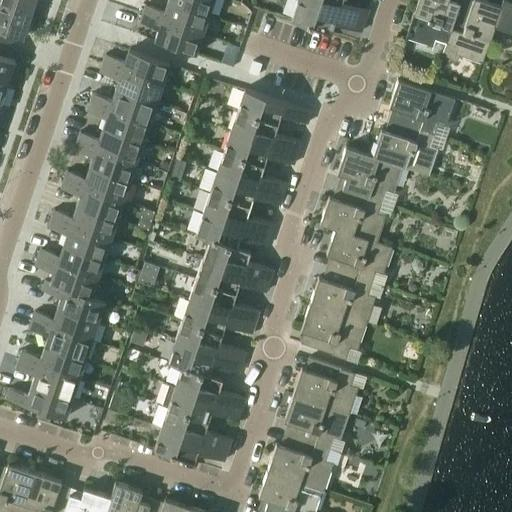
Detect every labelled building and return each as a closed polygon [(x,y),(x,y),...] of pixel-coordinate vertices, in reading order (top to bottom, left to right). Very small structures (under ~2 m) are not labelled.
[(0,0),(0,2),(31,13),(35,0),(0,0)] [(146,3),(143,12),(202,33),(209,13),(170,0),(167,0),(165,10),(146,3)] [(170,0),(209,13),(213,0),(170,0)] [(365,19),(308,0),(297,0),(291,18),(331,32),(335,22),(361,31),(365,19)] [(308,0),(365,19),(369,8),(345,0),(308,0)] [(435,37),(447,41),(460,1),(456,0),(417,0),(406,36),(433,45),(435,37)] [(460,1),(447,41),(448,41),(444,53),(456,61),(460,54),(482,62),(495,24),(494,24),(501,5),(501,4),(487,0),(472,0),(471,5),(460,1)] [(511,0),(502,0),(501,4),(501,5),(494,24),(495,24),(511,30),(511,0)] [(0,38),(10,42),(14,39),(16,34),(23,37),(31,13),(0,2),(0,38)] [(202,33),(143,12),(140,21),(159,28),(155,39),(196,53),(202,33)] [(106,53),(103,62),(163,82),(170,62),(129,48),(125,59),(106,53)] [(0,80),(7,83),(15,59),(0,53),(0,80)] [(119,77),(115,88),(156,102),(163,82),(103,62),(100,71),(119,77)] [(398,108),(394,120),(434,133),(438,122),(446,124),(455,97),(398,78),(389,105),(398,108)] [(245,87),(238,109),(278,122),(281,113),(307,122),(312,110),(245,87)] [(93,92),(90,101),(150,121),(156,102),(115,88),(112,98),(93,92)] [(106,116),(102,126),(143,140),(150,121),(90,101),(87,110),(106,116)] [(238,109),(231,129),(297,152),(301,140),(275,131),(278,122),(238,109)] [(381,128),(372,154),(403,164),(403,165),(429,174),(438,147),(431,144),(434,133),(394,120),(391,131),(381,128)] [(80,130),(77,139),(137,160),(143,140),(102,126),(99,137),(80,130)] [(231,129),(224,149),(264,163),(267,154),(294,163),(297,152),(231,129)] [(93,155),(89,165),(130,179),(137,160),(77,139),(74,148),(93,155)] [(346,175),(342,186),(382,200),(386,188),(394,191),(403,165),(403,164),(372,154),(346,145),(337,172),(346,175)] [(224,149),(217,170),(284,192),(288,181),(261,172),(264,163),(224,149)] [(67,169),(64,178),(124,198),(130,179),(89,165),(86,175),(67,169)] [(175,166),(172,175),(180,178),(183,169),(175,166)] [(207,167),(200,187),(210,190),(250,204),(253,195),(280,204),(284,192),(217,170),(207,167)] [(80,193),(76,204),(117,217),(124,198),(64,178),(61,187),(80,193)] [(320,222),(335,227),(335,226),(377,240),(386,214),(378,211),(382,200),(342,186),(339,198),(329,194),(320,222)] [(210,190),(203,211),(270,233),(274,222),(247,213),(250,204),(210,190)] [(54,208),(51,217),(111,237),(117,217),(76,204),(73,214),(54,208)] [(196,232),(210,237),(210,236),(236,245),(237,244),(240,236),(266,245),(270,233),(203,211),(196,232)] [(67,232),(63,242),(104,256),(111,237),(51,217),(48,226),(67,232)] [(336,256),(332,267),(372,281),(376,269),(383,272),(392,245),(377,240),(335,226),(335,227),(326,253),(336,256)] [(210,237),(203,257),(270,279),(273,268),(247,259),(250,249),(237,244),(236,245),(210,236),(210,237)] [(41,246),(38,255),(98,276),(104,256),(63,242),(60,253),(41,246)] [(54,271),(50,281),(91,295),(91,294),(98,276),(38,255),(35,264),(54,271)] [(203,257),(196,277),(236,291),(239,282),(266,291),(270,279),(203,257)] [(319,275),(310,302),(367,321),(376,295),(368,292),(372,281),(332,267),(328,279),(319,275)] [(196,277),(189,298),(256,320),(260,309),(233,300),(236,291),(196,277)] [(61,295),(57,306),(98,319),(105,299),(91,294),(91,295),(50,281),(45,279),(42,289),(61,295)] [(189,298),(182,318),(222,332),(225,323),(252,332),(256,320),(189,298)] [(367,321),(310,302),(301,329),(310,332),(306,344),(346,357),(350,345),(358,348),(367,321)] [(35,310),(32,318),(92,339),(98,319),(57,306),(54,316),(35,310)] [(48,334),(44,344),(85,358),(92,339),(32,318),(29,328),(48,334)] [(182,318),(175,339),(242,361),(246,350),(219,341),(222,332),(182,318)] [(168,360),(182,365),(182,364),(209,373),(209,372),(212,364),(238,373),(242,361),(175,339),(168,360)] [(22,348),(19,357),(79,377),(85,358),(44,344),(41,355),(22,348)] [(35,373),(31,383),(72,397),(79,377),(19,357),(16,366),(35,373)] [(302,366),(293,392),(350,412),(359,385),(351,382),(355,371),(315,357),(311,369),(302,366)] [(182,365),(175,385),(242,407),(246,396),(219,387),(222,377),(209,372),(209,373),(182,364),(182,365)] [(72,397),(31,383),(28,393),(9,387),(5,397),(65,417),(72,397)] [(162,403),(168,405),(208,419),(211,410),(238,418),(242,407),(175,385),(169,383),(162,403)] [(116,387),(110,405),(121,409),(127,391),(116,387)] [(293,422),(290,434),(329,447),(333,436),(341,438),(350,412),(293,392),(284,419),(293,422)] [(168,405),(161,426),(228,448),(232,437),(205,428),(208,419),(168,405)] [(228,448),(161,426),(154,447),(194,460),(198,451),(224,459),(228,448)] [(276,442),(267,468),(324,487),(333,461),(326,458),(329,447),(290,434),(286,445),(276,442)] [(0,511),(20,511),(35,470),(8,461),(5,470),(0,468),(0,511)] [(264,510),(270,511),(307,511),(308,511),(309,511),(316,511),(324,487),(267,468),(258,495),(268,498),(264,510)] [(62,511),(70,492),(58,488),(62,479),(35,470),(20,511),(62,511)] [(147,511),(150,502),(139,499),(142,489),(115,480),(110,495),(111,495),(105,511),(147,511)] [(105,511),(111,495),(110,495),(84,486),(81,496),(70,492),(62,511),(105,511)] [(189,511),(192,506),(165,497),(162,506),(150,502),(147,511),(189,511)]
